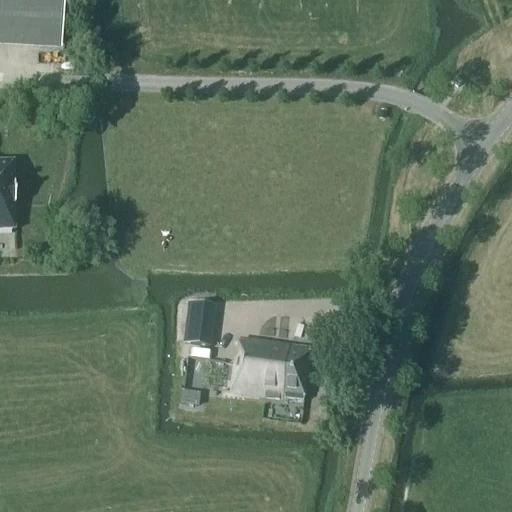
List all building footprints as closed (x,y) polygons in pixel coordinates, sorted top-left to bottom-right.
[(0,0),(0,52),(60,55),(62,0),(0,0)] [(13,188),(12,188),(12,164),(0,164),(0,232),(13,233),(13,209),(13,188)] [(211,322),(187,319),(183,347),(207,350),(211,322)] [(303,405),(310,351),(240,342),(238,358),(235,358),(230,395),(303,405)] [(192,383),(210,385),(212,362),(195,360),(192,383)] [(183,394),(181,407),(200,409),(201,396),(183,394)]
